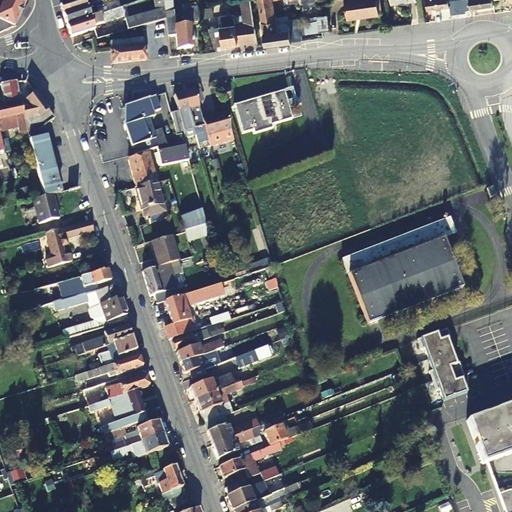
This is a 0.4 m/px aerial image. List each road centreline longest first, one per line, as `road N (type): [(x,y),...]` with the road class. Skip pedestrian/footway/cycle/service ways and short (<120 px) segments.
road 1 (tertiary): [(68,100),(212,511)]
road 2 (tertiary): [(122,78),(358,52),(419,57)]
